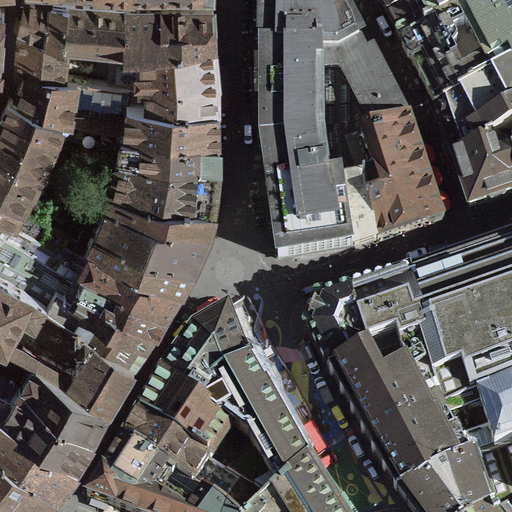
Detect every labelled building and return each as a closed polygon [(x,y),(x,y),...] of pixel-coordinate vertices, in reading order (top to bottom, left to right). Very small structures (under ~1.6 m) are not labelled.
[(36,35),(58,37),(64,38),(67,0),(25,0),(23,13),(21,23),(20,27),(36,32),(36,35)] [(93,0),(67,0),(64,38),(67,38),(67,40),(86,42),(124,46),(124,44),(125,2),(94,0),(93,0)] [(214,34),(214,21),(161,24),(162,0),(160,1),(153,1),(150,46),(214,40),(214,34)] [(162,0),(161,24),(214,21),(212,0),(199,0),(169,0),(162,0)] [(358,40),(337,0),(262,0),(262,29),(262,50),(337,52),(358,40)] [(379,0),(388,16),(419,0),(379,0)] [(419,0),(388,16),(397,33),(395,37),(398,42),(402,43),(484,0),(419,0)] [(420,76),(435,107),(511,67),(511,0),(484,0),(402,43),(403,45),(403,50),(408,60),(410,61),(412,63),(417,71),(420,76)] [(150,46),(153,1),(133,2),(125,2),(124,44),(150,46)] [(33,72),(53,74),(58,37),(36,35),(36,32),(20,27),(17,65),(16,77),(22,77),(23,75),(33,72)] [(124,44),(124,46),(86,42),(83,78),(130,83),(218,80),(217,68),(214,40),(150,46),(124,44)] [(347,139),(408,119),(407,118),(394,93),(377,59),(373,52),(366,55),(358,40),(337,52),(262,50),(262,127),(262,142),(278,259),(311,254),(351,248),(344,202),(341,180),(359,175),(347,139)] [(448,152),(451,153),(452,156),(505,132),(511,128),(511,67),(435,107),(439,117),(447,142),(446,145),(448,152)] [(71,118),(77,77),(53,74),(33,72),(23,75),(22,77),(15,94),(14,98),(63,116),(71,118)] [(130,83),(83,78),(77,77),(71,118),(123,130),(124,128),(127,101),(128,101),(128,100),(130,83)] [(218,98),(218,80),(130,83),(128,100),(218,106),(218,98)] [(3,110),(58,131),(63,116),(14,98),(9,96),(5,105),(3,110)] [(127,101),(124,128),(123,130),(219,136),(219,126),(218,106),(128,100),(128,101),(127,101)] [(42,171),(58,131),(3,110),(0,116),(0,150),(42,171)] [(393,234),(409,229),(428,223),(434,221),(439,211),(437,204),(430,186),(429,180),(422,162),(420,156),(414,138),(410,124),(408,119),(347,139),(359,175),(363,174),(368,203),(369,203),(375,240),(377,240),(380,239),(393,234)] [(219,136),(123,130),(120,150),(123,150),(156,155),(219,159),(219,152),(220,136),(219,136)] [(506,196),(511,194),(511,154),(505,132),(452,156),(469,209),(487,203),(491,205),(498,203),(505,200),(506,196)] [(38,182),(37,182),(42,171),(0,150),(0,213),(8,217),(8,218),(60,250),(70,232),(72,233),(73,231),(41,215),(24,207),(32,187),(34,188),(35,186),(36,186),(38,182)] [(120,150),(120,151),(97,224),(193,258),(208,225),(214,202),(151,195),(156,155),(123,150),(120,150)] [(216,190),(219,159),(156,155),(151,195),(214,202),(216,190)] [(375,240),(369,203),(368,203),(363,174),(359,175),(341,180),(344,202),(351,248),(353,247),(363,244),(375,240)] [(165,308),(86,265),(60,250),(8,218),(8,217),(0,213),(0,235),(1,235),(75,282),(156,326),(159,321),(165,308)] [(193,258),(97,224),(93,234),(83,228),(78,236),(89,242),(88,244),(95,247),(96,244),(180,284),(183,277),(190,263),(193,258)] [(511,234),(493,241),(375,280),(348,289),(368,348),(374,360),(422,343),(443,411),(488,392),(488,393),(511,383),(511,234)] [(156,326),(75,282),(1,235),(0,236),(0,256),(54,286),(145,342),(148,338),(156,326)] [(96,244),(95,247),(86,265),(165,308),(169,302),(180,284),(96,244)] [(145,342),(54,286),(0,256),(0,273),(30,291),(47,302),(46,304),(66,317),(133,360),(137,354),(145,342)] [(3,346),(4,346),(7,341),(17,318),(30,291),(0,273),(0,346),(2,347),(3,346)] [(317,299),(306,328),(312,339),(328,370),(330,369),(368,348),(348,289),(325,297),(317,299)] [(228,308),(193,328),(160,373),(159,375),(146,399),(139,411),(266,499),(307,459),(270,393),(250,358),(248,359),(228,308)] [(39,353),(39,355),(35,363),(108,404),(111,399),(119,384),(133,360),(66,317),(58,329),(73,339),(74,336),(77,343),(84,347),(85,347),(79,358),(71,371),(41,354),(39,353)] [(511,383),(488,393),(488,392),(443,411),(422,343),(374,360),(368,348),(330,369),(331,370),(330,370),(330,373),(332,375),(333,375),(341,389),(340,390),(341,393),(343,395),(344,394),(349,404),(351,409),(350,409),(351,412),(353,414),(354,414),(362,428),(361,429),(361,431),(363,434),(364,433),(372,448),(371,448),(372,451),(374,453),(375,452),(383,467),(383,470),(385,472),(386,471),(395,485),(394,486),(394,489),(396,491),(397,490),(398,491),(396,492),(397,492),(439,470),(498,447),(511,442),(511,383)] [(4,346),(3,346),(2,347),(0,350),(0,372),(19,385),(92,435),(98,424),(108,404),(35,363),(4,346)] [(0,413),(76,462),(82,453),(92,435),(19,385),(11,396),(6,396),(0,392),(0,413)] [(129,428),(123,439),(123,440),(169,470),(203,491),(206,493),(227,511),(253,511),(266,499),(139,411),(129,428)] [(62,482),(76,462),(0,413),(0,450),(56,490),(62,482)] [(169,470),(123,440),(106,466),(104,470),(86,496),(110,505),(114,506),(129,511),(227,511),(206,493),(203,491),(169,470)] [(511,486),(511,442),(498,447),(511,486)] [(483,511),(488,510),(489,511),(508,511),(511,510),(511,486),(498,447),(439,470),(397,492),(411,511),(483,511)] [(0,498),(16,511),(37,511),(38,511),(56,490),(0,450),(0,498)] [(340,511),(327,491),(307,459),(266,499),(253,511),(340,511)] [(16,511),(0,498),(0,511),(16,511)]
